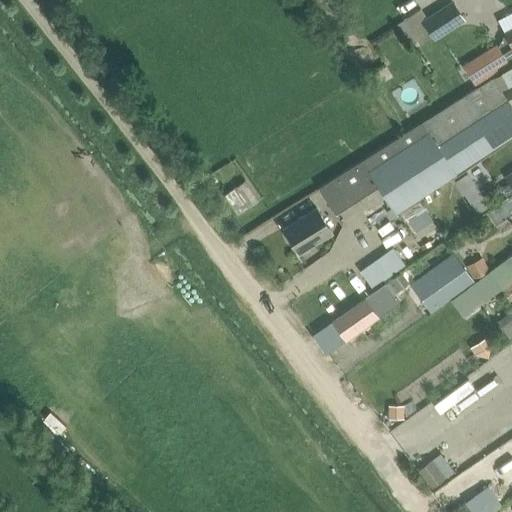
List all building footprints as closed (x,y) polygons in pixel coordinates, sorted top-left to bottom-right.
[(403,20),(395,24),(405,40),(413,35),(419,45),(432,36),(435,40),(465,21),(452,1),(427,17),(421,8),(403,20)] [(463,64),(430,85),(444,107),(476,87),(477,87),(477,88),(511,66),(506,57),(511,53),(511,27),(504,32),(505,33),(499,46),(497,43),(463,64)] [(423,121),(318,187),(335,214),(379,186),(395,211),(467,165),(466,165),(511,135),(511,105),(503,87),(497,76),(511,67),(511,66),(477,88),(477,87),(476,87),(444,107),(423,121)] [(511,82),(503,87),(511,105),(511,82)] [(511,170),(505,175),(509,181),(505,184),(506,186),(501,189),(506,197),(511,192),(511,170)] [(477,213),(489,205),(466,172),(455,179),(477,213)] [(248,179),(224,189),(233,212),(257,203),(248,179)] [(317,207),(284,228),(299,252),(332,231),(317,207)] [(357,268),(370,286),(404,263),(392,245),(357,268)] [(473,281),(452,252),(416,278),(436,307),(473,281)] [(466,266),(473,280),(492,269),(484,256),(466,266)] [(401,272),(391,280),(398,291),(409,283),(401,272)] [(365,296),(332,319),(347,340),(380,316),(400,302),(385,282),(365,296)] [(511,309),(498,319),(510,336),(511,334),(511,309)] [(346,343),(360,362),(390,340),(376,321),(346,343)] [(485,337),(468,348),(473,356),(486,359),(489,345),(485,337)] [(386,405),(386,419),(402,419),(402,406),(386,405)] [(481,438),(511,425),(511,409),(475,423),(481,438)] [(33,428),(73,472),(90,456),(65,429),(56,438),(41,421),(33,428)] [(421,467),(435,485),(445,477),(432,459),(421,467)]
